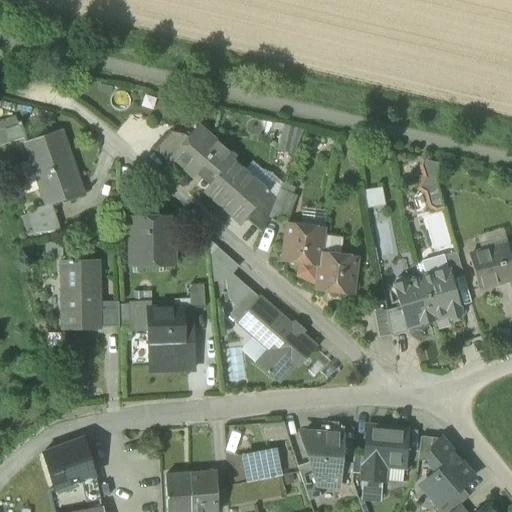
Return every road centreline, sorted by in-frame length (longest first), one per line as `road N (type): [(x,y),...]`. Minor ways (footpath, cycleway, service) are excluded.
road 1 (residential): [(424,396),(345,344),(69,104)]
road 2 (residential): [(0,477),(64,427),(132,412),(424,396)]
road 3 (residential): [(511,482),(469,429),(424,396)]
